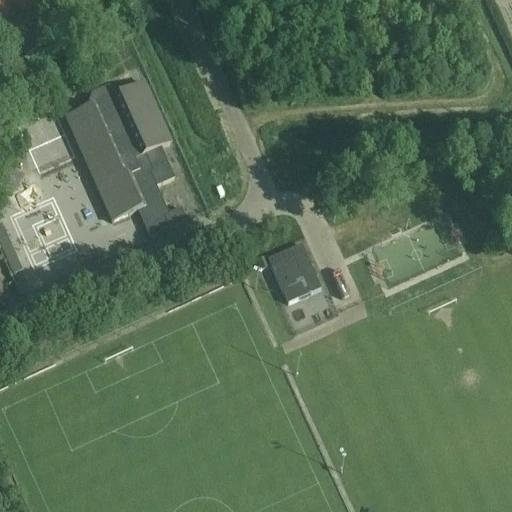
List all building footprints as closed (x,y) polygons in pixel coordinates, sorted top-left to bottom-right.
[(0,0),(0,15),(2,17),(11,5),(27,15),(37,0),(0,0)] [(136,214),(140,223),(148,241),(159,236),(160,237),(166,235),(165,233),(186,225),(181,211),(168,217),(156,191),(174,182),(160,151),(170,147),(143,86),(118,97),(116,93),(107,90),(90,97),(87,106),(89,110),(64,121),(80,157),(88,160),(91,158),(99,176),(96,178),(93,186),(110,226),(136,214)] [(0,224),(0,249),(12,277),(22,273),(0,225),(0,224)] [(287,308),(320,294),(301,249),(267,264),(269,269),(287,308)] [(265,259),(255,263),(259,273),(269,269),(267,264),(265,259)]
